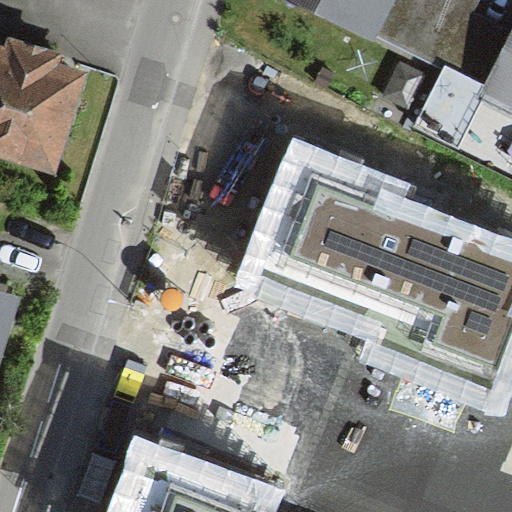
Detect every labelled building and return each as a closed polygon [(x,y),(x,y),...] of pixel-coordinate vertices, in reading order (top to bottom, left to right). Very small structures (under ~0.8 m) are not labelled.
[(306,0),(483,79),(506,28),(466,10),(470,1),(467,0),(306,0)] [(511,42),(487,89),(511,102),(511,42)] [(0,45),(0,147),(56,167),(87,76),(0,45)] [(410,185),(293,139),(234,288),(372,342),(364,363),(499,416),(511,383),(511,241),(405,200),(410,185)] [(0,331),(12,296),(0,292),(0,331)] [(274,511),(282,492),(136,436),(107,511),(274,511)]
